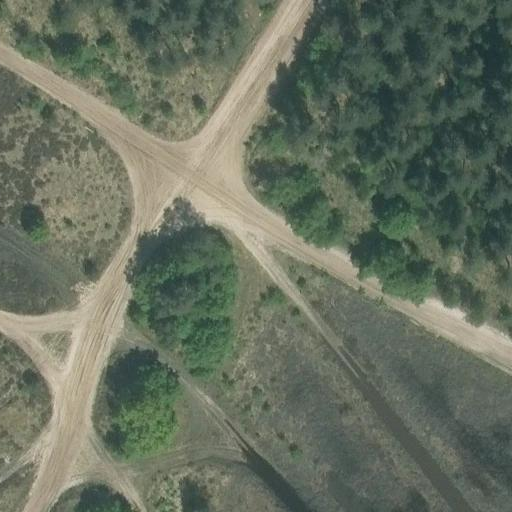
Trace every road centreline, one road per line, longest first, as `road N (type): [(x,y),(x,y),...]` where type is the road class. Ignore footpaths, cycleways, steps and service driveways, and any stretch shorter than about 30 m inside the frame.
road 1 (track): [(463,511),(254,242),(61,68),(0,25)]
road 2 (track): [(0,480),(35,453),(176,172),(295,0)]
